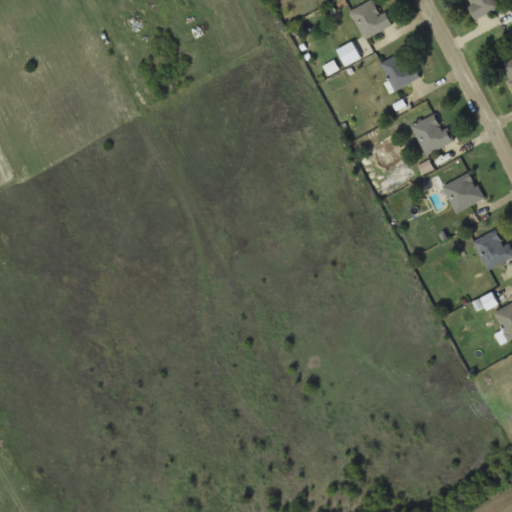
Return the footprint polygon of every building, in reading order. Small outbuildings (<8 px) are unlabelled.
[(395,25),(388,11),(381,15),(373,0),(372,0),(351,11),(365,39),(395,25)] [(469,0),(476,18),(501,9),(497,0),(469,0)] [(421,76),(406,49),(382,63),(397,90),(421,76)] [(511,59),(502,64),(511,84),(511,59)] [(455,140),(438,112),(412,127),(429,155),(455,140)] [(445,185),(457,212),(486,199),(474,172),(445,185)] [(511,259),(511,246),(502,227),(476,241),(491,270),(511,259)] [(511,303),(496,313),(511,341),(511,340),(511,303)]
